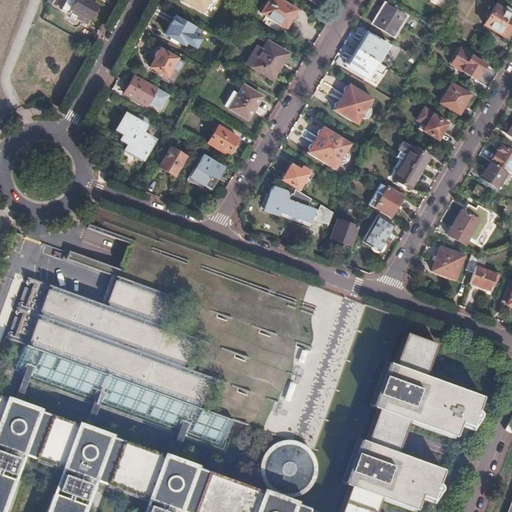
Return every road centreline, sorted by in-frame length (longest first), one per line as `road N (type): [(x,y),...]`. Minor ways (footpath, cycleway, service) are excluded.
road 1 (residential): [(354,0),(211,233)]
road 2 (residential): [(511,73),(382,294)]
road 3 (residential): [(382,294),(211,233)]
road 4 (residential): [(137,0),(62,134)]
road 5 (residential): [(511,341),(382,294)]
road 6 (residential): [(211,233),(83,189)]
